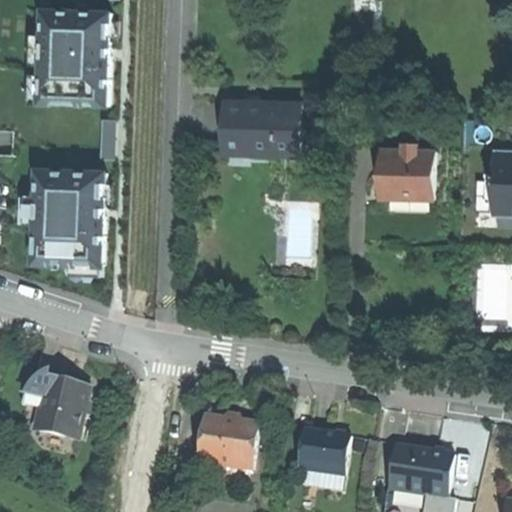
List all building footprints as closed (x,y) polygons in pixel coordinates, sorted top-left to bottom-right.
[(112,62),(114,14),(47,11),(43,103),(110,105),(112,62)] [(250,154),(302,156),(304,104),(228,102),(227,127),(226,145),(250,146),(250,154)] [(117,120),(105,120),(103,159),(116,160),(117,120)] [(413,199),(436,200),(438,152),(420,151),(420,144),(407,143),(407,151),(385,150),(384,174),(392,174),(391,196),(400,196),(413,196),(413,199)] [(226,153),(250,154),(250,146),(226,145),(226,153)] [(496,213),(511,213),(511,153),(498,153),(496,213)] [(106,217),(108,174),(41,171),(38,263),(73,265),(105,266),(106,217)] [(72,386),(49,381),(47,377),(44,379),(40,381),(38,384),(34,387),(32,389),(30,393),(27,398),(25,402),(24,405),(43,410),(39,431),(40,432),(77,440),(80,441),(92,390),(72,386)] [(244,469),(256,471),(263,427),(245,424),(243,417),(235,416),(229,416),(225,421),(208,419),(202,463),(206,464),(244,469)] [(74,452),(77,440),(40,432),(38,443),(45,451),(64,456),(74,452)] [(308,472),(348,477),(354,438),(332,435),(308,432),(302,471),(308,472)] [(428,452),(399,448),(393,483),(415,487),(414,494),(429,496),(451,499),(457,456),(428,452)] [(242,484),(244,469),(206,464),(204,478),(242,484)] [(346,493),(348,477),(308,472),(306,487),(346,493)] [(397,492),(414,494),(415,487),(393,483),(392,491),(397,492)] [(427,510),(429,496),(414,494),(397,492),(395,506),(427,510)] [(451,499),(429,496),(427,510),(426,511),(456,511),(458,500),(451,499)]
